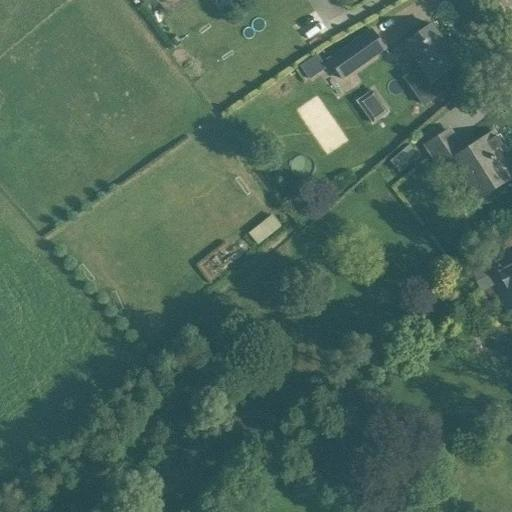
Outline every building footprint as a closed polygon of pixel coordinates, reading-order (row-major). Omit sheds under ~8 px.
[(451,86),(442,74),(458,63),(430,24),(403,43),(419,66),(403,77),(423,106),(451,86)] [(342,79),(385,49),(371,29),(328,60),(342,79)] [(313,78),(327,68),(319,56),(304,65),(313,78)] [(373,125),(390,113),(373,90),(356,102),(373,125)] [(462,152),(448,131),(426,145),(441,167),(455,158),(470,181),(467,183),(477,199),(499,184),(501,186),(510,180),(508,178),(511,176),(497,154),(504,149),(493,132),(462,152)] [(398,173),(417,156),(409,146),(389,163),(398,173)] [(274,215),(250,232),(257,242),(281,225),(274,215)] [(511,266),(499,273),(507,291),(511,289),(511,266)]
